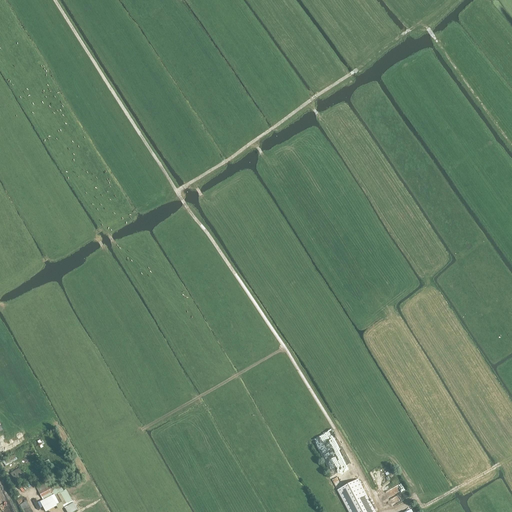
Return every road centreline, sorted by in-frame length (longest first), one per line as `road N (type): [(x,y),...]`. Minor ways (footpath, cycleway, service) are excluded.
road 1 (track): [(54,0),(285,347)]
road 2 (track): [(447,0),(192,181)]
road 3 (track): [(385,0),(428,29),(511,143)]
road 4 (track): [(285,347),(378,511)]
road 5 (track): [(141,429),(285,347)]
road 6 (track): [(185,382),(260,511)]
road 7 (track): [(501,463),(421,506),(414,496),(378,509)]
